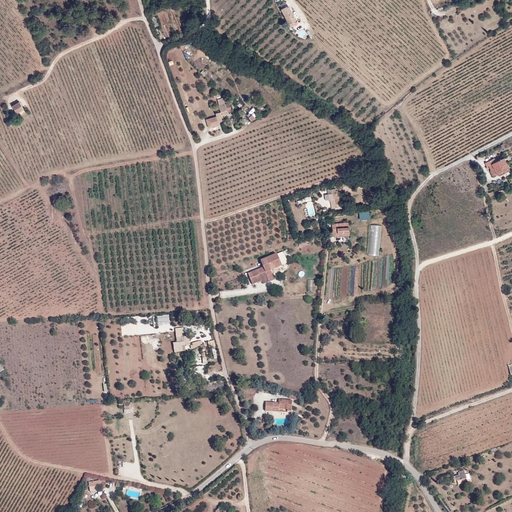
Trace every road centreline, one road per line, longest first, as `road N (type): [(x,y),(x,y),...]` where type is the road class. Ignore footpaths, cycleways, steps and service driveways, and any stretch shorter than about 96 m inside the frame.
road 1 (unclassified): [(160,49),(191,139),(210,286),(253,445)]
road 2 (track): [(511,235),(416,264),(419,400),(410,431)]
road 3 (residential): [(253,445),(288,436),(384,455),(411,467),(438,511)]
road 4 (track): [(0,419),(19,451),(36,460),(182,493)]
road 5 (track): [(322,442),(331,403),(314,378),(327,248)]
road 6 (track): [(511,132),(425,179),(409,199),(416,264)]
road 7 (track): [(15,96),(48,76),(60,56),(144,16)]
road 8 (track): [(407,465),(406,443),(420,421),(511,390)]
